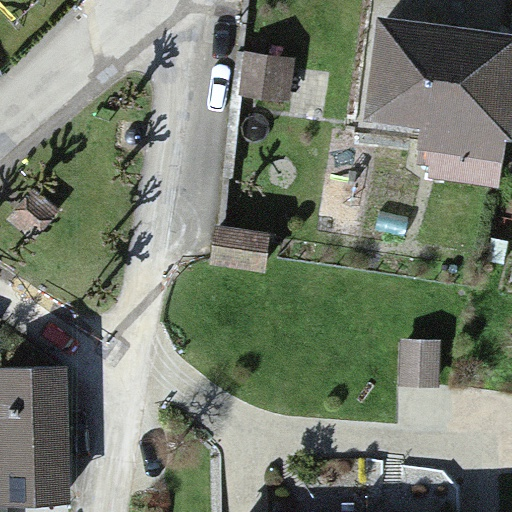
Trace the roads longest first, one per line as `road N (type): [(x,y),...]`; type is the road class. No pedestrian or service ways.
road 1 (unknown): [(109,375),(263,430),(511,445)]
road 2 (residential): [(194,0),(109,375)]
road 3 (residential): [(146,0),(0,124)]
road 4 (residential): [(109,375),(104,511)]
road 5 (residential): [(109,375),(0,299)]
